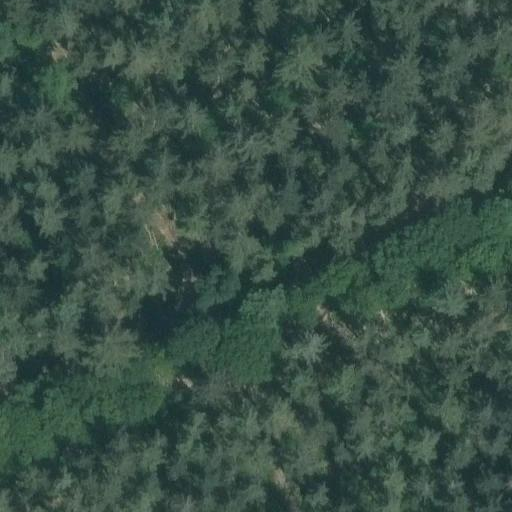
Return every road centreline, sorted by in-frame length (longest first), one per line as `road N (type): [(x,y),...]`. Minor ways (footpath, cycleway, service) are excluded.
road 1 (track): [(0,436),(217,345),(33,0)]
road 2 (track): [(292,511),(217,345),(511,214)]
